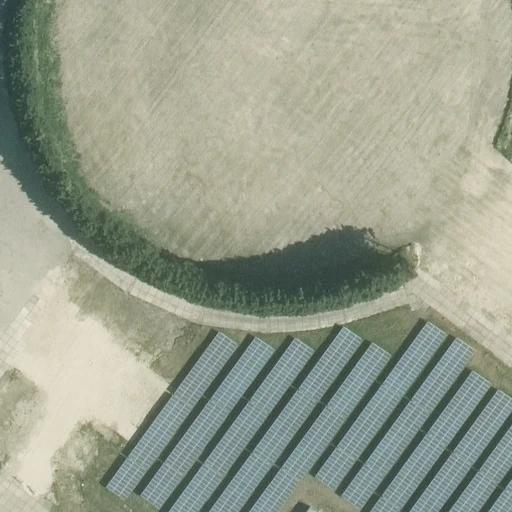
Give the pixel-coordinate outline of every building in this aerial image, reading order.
[(264,12),(243,41),(263,56),(277,67),(299,38),(264,12)] [(361,84),(343,107),(370,128),(379,115),(388,104),(361,84)] [(440,255),(430,267),(460,292),(470,279),(440,255)] [(89,377),(143,415),(164,386),(110,348),(89,377)] [(381,499),(371,511),(424,511),(391,445),(404,427),(283,394),(246,412),(245,405),(180,387),(153,423),(260,503),(314,431),(387,486),(393,485),(397,492),(408,495),(381,499)]
